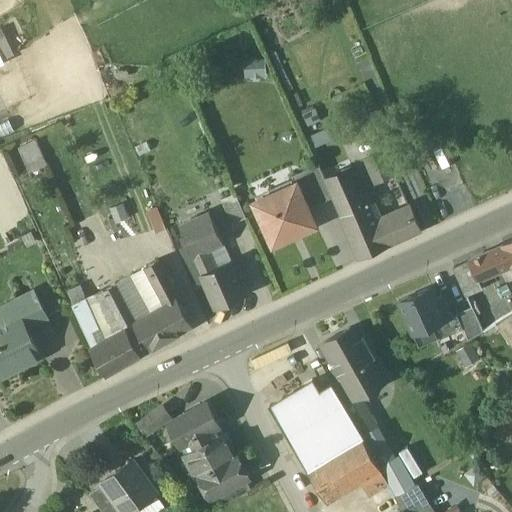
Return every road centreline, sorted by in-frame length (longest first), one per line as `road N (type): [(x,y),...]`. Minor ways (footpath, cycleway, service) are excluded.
road 1 (residential): [(511,220),(219,355)]
road 2 (residential): [(219,355),(30,447)]
road 3 (residential): [(306,511),(219,355)]
